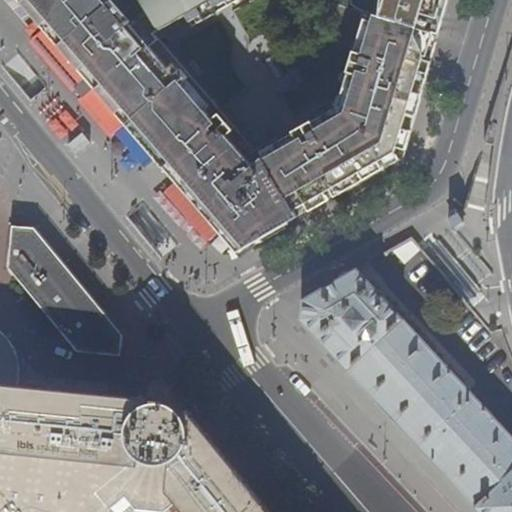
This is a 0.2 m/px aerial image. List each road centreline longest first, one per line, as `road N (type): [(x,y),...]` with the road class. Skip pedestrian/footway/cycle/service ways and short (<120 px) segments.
road 1 (residential): [(204,332),(260,289),(428,192),(442,175),(495,0)]
road 2 (residential): [(0,96),(204,332)]
road 3 (residential): [(204,332),(367,511)]
